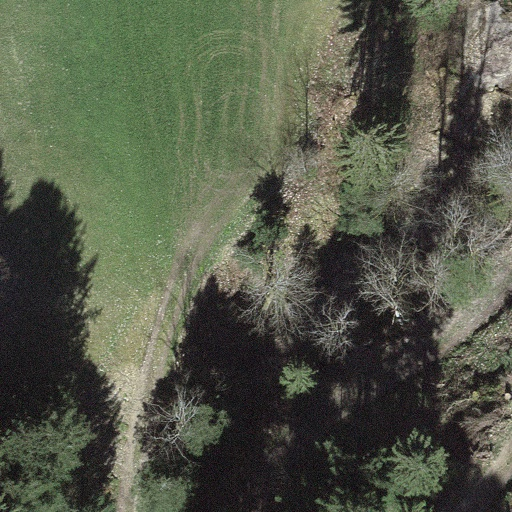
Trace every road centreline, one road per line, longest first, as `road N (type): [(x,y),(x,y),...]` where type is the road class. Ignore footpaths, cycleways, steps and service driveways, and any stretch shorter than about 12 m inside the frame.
road 1 (track): [(240,511),(325,411),(511,277)]
road 2 (track): [(206,199),(158,352),(137,511)]
